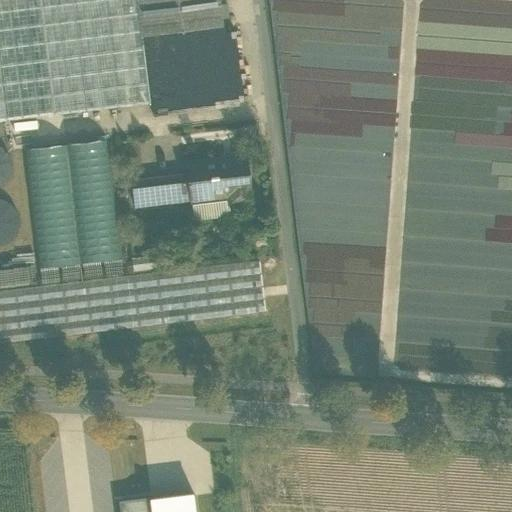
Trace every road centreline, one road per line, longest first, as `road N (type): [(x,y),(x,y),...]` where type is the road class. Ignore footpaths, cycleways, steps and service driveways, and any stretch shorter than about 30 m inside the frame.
road 1 (unclassified): [(257,0),(301,418)]
road 2 (tertiary): [(301,418),(0,401)]
road 3 (tertiary): [(511,432),(301,418)]
